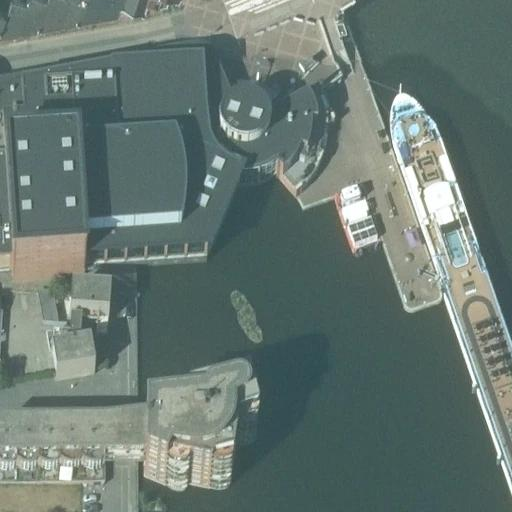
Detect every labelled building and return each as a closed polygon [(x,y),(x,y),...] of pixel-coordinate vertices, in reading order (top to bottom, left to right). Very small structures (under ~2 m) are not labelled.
[(5,6),(0,18),(0,27),(15,24),(24,0),(7,0),(7,2),(5,6)] [(24,0),(15,24),(117,5),(118,0),(24,0)] [(334,16),(320,20),(331,50),(344,45),(334,16)] [(0,274),(11,273),(11,281),(84,276),(83,268),(206,260),(238,185),(248,186),(258,184),(267,180),(275,174),(281,182),(283,180),(288,175),(293,170),(297,164),(300,157),(305,159),(306,157),(308,150),(309,143),(310,136),(310,129),(316,129),(316,126),(315,119),(313,112),(311,106),(307,99),(306,97),(271,117),(267,111),(259,105),(250,102),(240,101),(231,104),(221,108),(208,78),(206,74),(203,72),(199,70),(195,70),(110,76),(110,80),(96,81),(96,80),(0,98),(0,274)] [(110,296),(70,293),(70,295),(72,295),(71,318),(69,318),(69,320),(108,323),(108,321),(106,321),(107,297),(110,297),(110,296)] [(38,294),(38,295),(40,295),(39,305),(42,305),(41,315),(44,315),(43,326),(57,327),(51,295),(38,294)] [(55,381),(55,382),(94,376),(93,374),(91,374),(87,351),(89,351),(89,349),(50,356),(51,357),(53,357),(57,380),(55,381)] [(255,432),(246,396),(188,411),(188,418),(126,425),(104,428),(104,420),(0,418),(0,485),(103,486),(103,470),(126,471),(144,471),(144,476),(165,485),(167,479),(209,488),(210,482),(230,478),(236,438),(255,432)]
